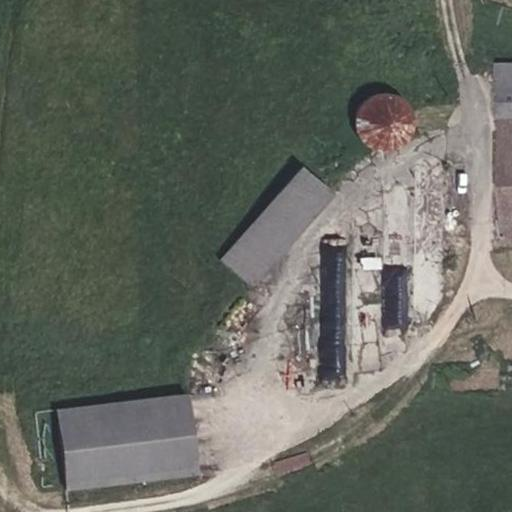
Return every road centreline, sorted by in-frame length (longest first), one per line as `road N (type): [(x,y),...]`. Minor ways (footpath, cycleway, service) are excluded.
road 1 (track): [(481,275),(439,357),(368,430),(264,481),(93,511)]
road 2 (unknown): [(481,275),(480,158),(449,0)]
